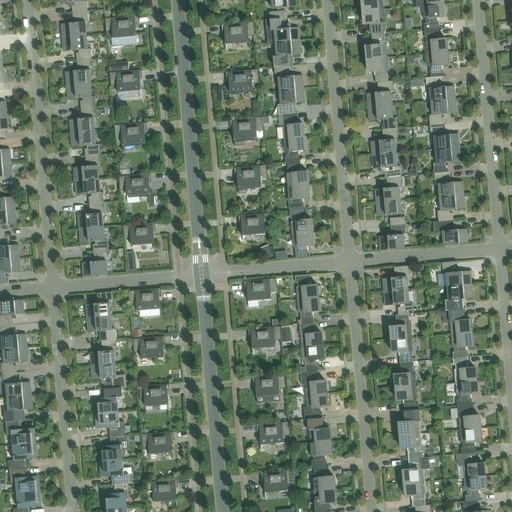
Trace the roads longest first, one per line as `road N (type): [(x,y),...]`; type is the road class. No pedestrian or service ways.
road 1 (residential): [(53,288),(27,0)]
road 2 (tertiary): [(202,275),(177,0)]
road 3 (residential): [(348,262),(326,0)]
road 4 (residential): [(371,511),(348,262)]
road 5 (residential): [(501,249),(479,0)]
road 6 (tertiary): [(222,511),(202,275)]
road 7 (residential): [(71,511),(53,288)]
road 8 (residential): [(348,262),(501,249)]
road 9 (residential): [(53,288),(202,275)]
road 10 (residential): [(202,275),(348,262)]
road 11 (residential): [(511,380),(501,249)]
